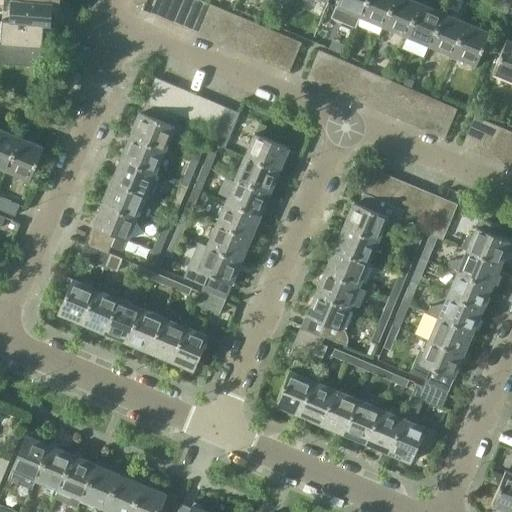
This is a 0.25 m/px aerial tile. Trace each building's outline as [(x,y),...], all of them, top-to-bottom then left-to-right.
[(52,2),(33,0),(10,0),(9,21),(44,24),(50,24),(52,2)] [(161,17),(168,0),(156,0),(151,13),(161,17)] [(168,0),(161,17),(173,22),(182,0),(168,0)] [(182,0),(173,22),(185,27),(196,0),(182,0)] [(196,0),(185,27),(196,32),(208,3),(201,0),(196,0)] [(339,0),(337,6),(361,16),(367,0),(339,0)] [(367,0),(361,16),(384,26),(394,0),(367,0)] [(394,0),(384,26),(407,36),(421,3),(414,0),(394,0)] [(196,32),(207,37),(220,8),(208,3),(196,32)] [(407,36),(430,46),(444,12),(421,3),(407,36)] [(207,37),(219,42),(231,13),(220,8),(207,37)] [(430,46),(453,55),(467,22),(444,12),(430,46)] [(219,42),(231,47),(243,17),(231,13),(219,42)] [(231,47),(242,51),(254,22),(243,17),(231,47)] [(0,63),(40,67),(44,24),(9,21),(2,20),(0,42),(0,63)] [(242,51),(254,56),(266,27),(254,22),(242,51)] [(467,22),(453,55),(476,65),(490,32),(467,22)] [(254,56),(265,61),(277,32),(266,27),(254,56)] [(265,61),(277,66),(289,37),(277,32),(265,61)] [(289,37),(277,66),(289,71),(302,42),(289,37)] [(492,72),(511,80),(511,41),(506,39),(505,41),(496,38),(491,50),(500,54),(492,72)] [(318,84),(330,55),(319,50),(307,79),(318,84)] [(318,84),(330,89),(342,60),(330,55),(318,84)] [(330,89),(342,94),(354,65),(342,60),(330,89)] [(342,94),(353,98),(365,70),(354,65),(342,94)] [(353,98),(364,103),(376,74),(365,70),(353,98)] [(364,103),(376,108),(388,79),(376,74),(364,103)] [(155,76),(145,99),(156,104),(166,81),(155,76)] [(376,108),(387,113),(400,84),(388,79),(376,108)] [(156,104),(168,109),(177,86),(166,81),(156,104)] [(387,113),(399,118),(411,89),(400,84),(387,113)] [(168,109),(177,113),(187,90),(177,86),(168,109)] [(399,118),(410,123),(423,94),(411,89),(399,118)] [(177,113),(180,114),(189,118),(199,95),(187,90),(177,113)] [(410,123),(422,128),(434,99),(423,94),(410,123)] [(189,118),(200,123),(210,100),(199,95),(189,118)] [(177,113),(168,109),(156,104),(145,99),(130,134),(165,149),(170,138),(184,144),(189,130),(175,125),(180,114),(177,113)] [(422,128),(433,132),(446,104),(434,99),(422,128)] [(210,100),(200,123),(211,127),(221,105),(210,100)] [(457,109),(446,104),(433,132),(445,137),(457,109)] [(225,147),(239,112),(228,108),(213,142),(225,147)] [(462,145),(473,150),(486,121),(475,116),(462,145)] [(473,150),(485,154),(497,126),(486,121),(473,150)] [(485,154),(496,159),(509,130),(497,126),(485,154)] [(0,167),(6,170),(10,161),(20,136),(0,127),(0,167)] [(508,164),(509,161),(511,154),(511,131),(509,130),(496,159),(508,164)] [(245,155),(279,170),(289,147),(255,132),(245,155)] [(121,157),(156,171),(165,149),(130,134),(121,157)] [(10,161),(6,170),(29,180),(44,146),(20,136),(10,161)] [(197,145),(191,159),(198,162),(204,148),(197,145)] [(203,165),(210,168),(216,154),(209,151),(203,165)] [(269,193),(279,170),(245,155),(236,178),(269,193)] [(146,194),(147,192),(156,171),(121,157),(111,179),(146,194)] [(181,182),(188,185),(198,162),(191,159),(181,182)] [(194,187),(201,190),(210,168),(203,165),(194,187)] [(372,168),(362,191),(374,196),(384,173),(372,168)] [(374,196),(384,201),(394,178),(384,173),(374,196)] [(226,201),(260,215),(269,193),(236,178),(226,201)] [(384,201),(395,205),(405,182),(394,178),(384,201)] [(153,194),(147,192),(146,194),(111,179),(102,201),(137,216),(144,198),(150,201),(153,194)] [(172,204),(179,207),(188,185),(181,182),(172,204)] [(395,205),(397,206),(406,210),(416,187),(405,182),(395,205)] [(184,210),(192,213),(201,190),(194,187),(184,210)] [(406,210),(417,214),(427,191),(416,187),(406,210)] [(344,223),(378,238),(382,227),(387,229),(397,206),(395,205),(384,201),(374,196),(362,191),(358,203),(353,201),(344,223)] [(427,191),(417,214),(428,219),(438,196),(427,191)] [(19,205),(0,196),(0,209),(14,215),(19,205)] [(442,239),(457,204),(445,199),(431,234),(442,239)] [(122,251),(137,216),(102,201),(87,236),(122,251)] [(217,223),(250,238),(260,215),(226,201),(217,223)] [(162,227),(169,230),(179,207),(172,204),(162,227)] [(175,232),(182,235),(192,213),(184,210),(175,232)] [(0,214),(0,227),(8,231),(12,220),(0,214)] [(476,226),(467,249),(501,264),(511,241),(495,234),(498,226),(481,219),(478,227),(476,226)] [(207,246),(241,260),(250,238),(217,223),(207,246)] [(334,246),(368,261),(378,238),(344,223),(334,246)] [(153,250),(160,253),(169,230),(162,227),(153,250)] [(165,255),(173,258),(182,235),(175,232),(165,255)] [(408,251),(415,254),(421,240),(414,237),(408,251)] [(421,256),(428,259),(434,245),(427,242),(421,256)] [(109,254),(84,243),(80,255),(104,265),(109,254)] [(241,260),(207,246),(198,268),(208,273),(204,284),(227,294),(241,260)] [(325,269),(359,283),(368,261),(334,246),(325,269)] [(446,268),(457,273),(457,271),(492,286),(501,264),(467,249),(463,259),(449,261),(446,268)] [(399,273),(406,276),(415,254),(408,251),(399,273)] [(111,253),(105,266),(117,271),(123,258),(111,253)] [(411,279),(419,282),(428,259),(421,256),(411,279)] [(129,270),(152,280),(155,273),(132,263),(129,270)] [(315,291),(349,306),(359,283),(325,269),(315,291)] [(457,271),(457,273),(453,280),(451,280),(449,280),(448,280),(447,281),(442,293),(447,295),(448,294),(482,309),(492,286),(457,271)] [(152,280),(175,289),(178,282),(155,273),(152,280)] [(389,296),(397,299),(406,276),(399,273),(389,296)] [(58,313),(81,322),(96,288),(65,275),(60,288),(67,292),(58,313)] [(402,301),(409,305),(419,282),(411,279),(402,301)] [(192,288),(178,282),(175,289),(189,295),(192,288)] [(103,332),(118,297),(120,293),(98,283),(96,288),(81,322),(103,332)] [(224,301),(200,291),(199,291),(194,302),(219,313),(224,301)] [(340,328),(349,306),(315,291),(301,326),(324,335),(347,346),(348,345),(347,344),(348,341),(348,337),(346,332),(345,330),(340,328)] [(448,294),(447,295),(444,303),(430,305),(427,314),(437,318),(438,317),(472,331),(482,309),(448,294)] [(380,319),(387,322),(397,299),(389,296),(380,319)] [(103,332),(126,341),(141,307),(118,297),(103,332)] [(393,324),(400,327),(409,305),(402,301),(393,324)] [(126,341),(149,351),(163,316),(141,307),(126,341)] [(149,351),(171,360),(185,326),(163,316),(149,351)] [(463,354),(472,331),(438,317),(437,318),(428,339),(463,354)] [(387,322),(380,319),(370,342),(377,345),(387,322)] [(400,327),(393,324),(383,347),(390,350),(400,327)] [(185,326),(171,360),(194,370),(208,335),(185,326)] [(327,345),(298,333),(293,344),(322,357),(327,345)] [(463,354),(428,339),(420,358),(416,356),(409,372),(448,389),(463,354)] [(332,356),(346,362),(349,355),(335,349),(332,356)] [(346,362),(369,372),(372,364),(349,355),(346,362)] [(298,414),(312,379),(302,375),(306,364),(294,359),(290,370),(289,370),(275,404),(298,414)] [(369,372),(391,381),(394,374),(372,364),(369,372)] [(409,380),(394,374),(391,381),(406,387),(409,380)] [(298,414),(321,423),(335,389),(312,379),(298,414)] [(445,395),(416,383),(415,382),(411,393),(441,406),(445,395)] [(321,423),(343,433),(358,398),(335,389),(321,423)] [(343,433),(365,442),(380,408),(358,398),(343,433)] [(402,417),(388,452),(410,461),(425,427),(414,422),(416,417),(412,407),(408,405),(402,417)] [(365,442),(388,452),(402,417),(380,408),(365,442)] [(11,428),(4,445),(14,449),(21,432),(11,428)] [(11,469),(36,480),(50,444),(34,437),(35,435),(27,431),(11,469)] [(36,480),(58,489),(73,454),(50,444),(36,480)] [(58,489),(81,499),(96,464),(73,454),(58,489)] [(0,456),(0,476),(3,477),(9,461),(0,456)] [(81,499),(104,508),(119,473),(96,464),(81,499)] [(492,470),(488,481),(498,485),(501,480),(498,472),(492,470)] [(491,503),(511,511),(511,472),(505,470),(501,480),(498,485),(491,503)] [(104,508),(112,511),(129,511),(142,483),(119,473),(104,508)] [(142,483),(129,511),(159,511),(157,511),(165,493),(142,483)] [(0,511),(19,511),(0,503),(0,511)]
